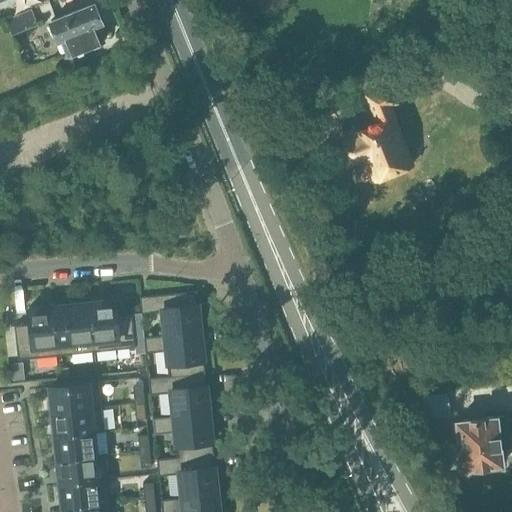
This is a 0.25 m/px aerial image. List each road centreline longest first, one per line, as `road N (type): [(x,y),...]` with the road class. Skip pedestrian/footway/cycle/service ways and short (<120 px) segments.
road 1 (primary): [(418,511),(274,239)]
road 2 (primary): [(274,239),(369,511)]
road 3 (residential): [(237,260),(134,0)]
road 4 (primary): [(274,239),(164,0)]
road 5 (residential): [(285,511),(267,347),(237,260)]
road 6 (residential): [(0,275),(152,262),(192,272),(237,260)]
